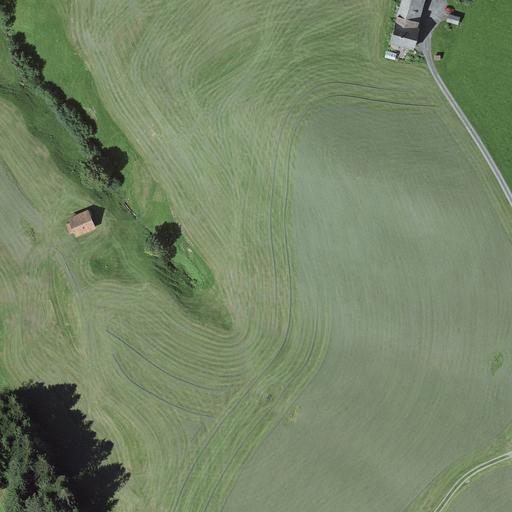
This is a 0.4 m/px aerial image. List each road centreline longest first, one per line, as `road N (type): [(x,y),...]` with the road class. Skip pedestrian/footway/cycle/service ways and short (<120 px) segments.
road 1 (track): [(139,511),(151,472),(148,430),(69,347),(46,246),(0,160)]
road 2 (unclassified): [(511,198),(433,69)]
